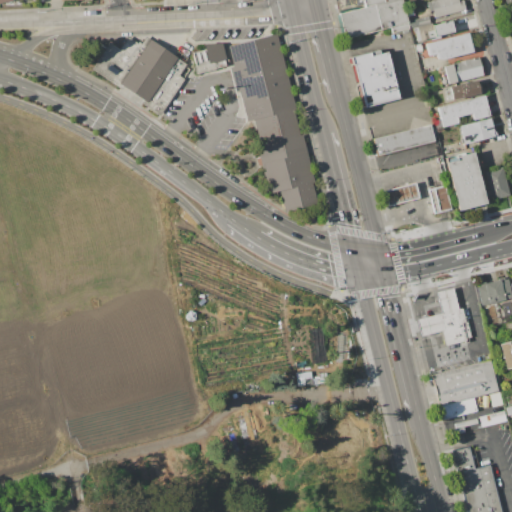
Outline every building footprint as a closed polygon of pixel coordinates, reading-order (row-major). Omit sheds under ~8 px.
[(340,14),(365,7),(363,0),(401,0),(409,30),(392,34),(390,27),(346,39),(340,14)] [(426,2),(430,2),(430,1),(433,0),(457,0),(458,1),(460,0),(463,0),(466,9),(460,10),(461,11),(433,18),(432,11),(429,12),(426,2)] [(408,21),(428,16),(429,21),(413,25),(414,27),(410,28),(408,21)] [(431,26),(440,23),(440,22),(443,21),(443,22),(451,20),(454,32),(434,37),(431,26)] [(412,28),(431,23),(431,26),(434,37),(417,42),(414,33),(412,28)] [(425,44),(468,33),(471,47),(472,47),(474,52),(442,60),(436,59),(435,54),(428,56),(425,44)] [(232,46),(229,47),(234,66),(231,67),(245,121),(252,120),(261,154),(260,154),(270,193),(276,192),(278,199),(281,199),(284,212),(318,203),(312,180),(314,180),(276,35),(232,46)] [(189,65),(181,76),(187,80),(161,117),(92,70),(110,43),(120,49),(129,36),(141,44),(146,36),(181,60),(189,65)] [(197,74),(227,67),(225,62),(230,61),(226,44),(204,44),(206,50),(193,53),(197,74)] [(351,57),(380,49),(381,53),(386,52),(398,99),(364,108),(351,57)] [(443,66),(459,62),(459,61),(468,59),(469,60),(471,59),(471,60),(474,59),(474,58),(478,57),(483,75),(479,76),(479,75),(456,81),(457,82),(447,85),(443,66)] [(449,87),(476,80),(479,94),(452,100),(452,99),(447,100),(445,91),(450,90),(449,87)] [(437,108),(472,99),(472,98),(484,96),(489,116),(473,120),(471,114),(456,118),(457,124),(442,128),(440,119),(437,108)] [(459,126),(490,118),(492,128),(494,127),(496,136),(464,145),(459,126)] [(440,119),(442,128),(436,129),(434,121),(440,119)] [(377,156),(434,141),(430,124),(373,140),(377,156)] [(441,148),(453,144),(455,151),(442,155),(441,148)] [(444,158),(472,151),(486,204),(458,211),(444,158)] [(483,172),(502,167),(510,196),(491,200),(483,172)] [(384,191),(415,183),(418,198),(388,206),(384,191)] [(433,214),(428,190),(445,186),(451,210),(433,214)] [(476,287),(480,286),(479,284),(485,282),(485,284),(499,280),(499,279),(507,277),(511,298),(481,306),(476,287)] [(436,293),(452,288),(458,309),(461,308),(465,320),(466,320),(471,337),(466,339),(466,341),(445,346),(441,330),(421,336),(416,319),(441,313),(436,293)] [(498,344),(511,340),(511,368),(505,370),(498,344)] [(430,375),(489,361),(497,392),(473,397),(438,406),(430,375)] [(295,386),(311,385),(310,372),(294,373),(295,386)] [(503,398),(511,396),(511,404),(505,406),(503,398)] [(438,406),(473,397),(477,411),(442,420),(438,406)] [(466,511),(451,452),(467,447),(473,469),(489,465),(500,511),(466,511)]
